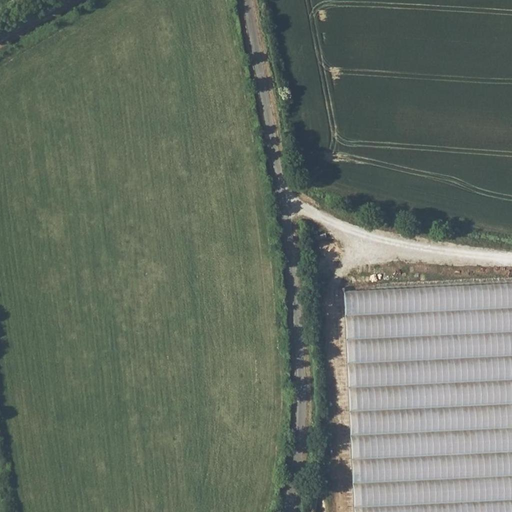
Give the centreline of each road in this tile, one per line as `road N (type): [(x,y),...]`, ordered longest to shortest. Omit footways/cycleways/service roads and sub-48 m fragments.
road 1 (unclassified): [(285,511),(299,450),(301,348),(246,0)]
road 2 (track): [(280,193),(310,207),(326,438),(312,511)]
